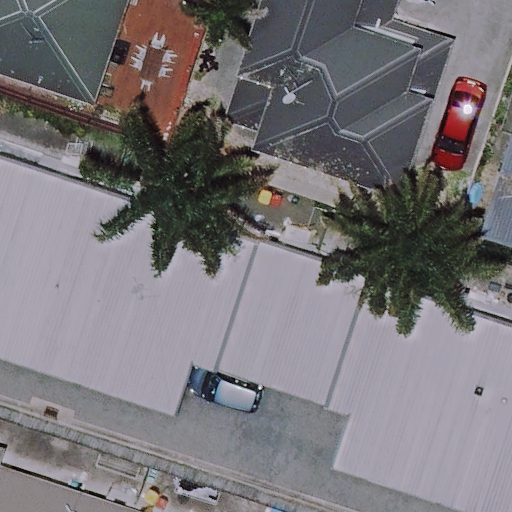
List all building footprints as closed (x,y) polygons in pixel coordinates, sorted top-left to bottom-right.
[(0,0),(0,59),(94,92),(125,0),(0,0)] [(273,0),(234,108),(417,173),(466,36),(393,10),(396,0),(273,0)] [(62,121),(16,106),(4,141),(0,139),(0,339),(184,400),(201,347),(360,400),(343,453),(511,508),(511,307),(50,156),(62,121)] [(511,136),(487,224),(511,231),(511,136)] [(0,511),(166,511),(46,470),(54,449),(0,430),(0,511)]
